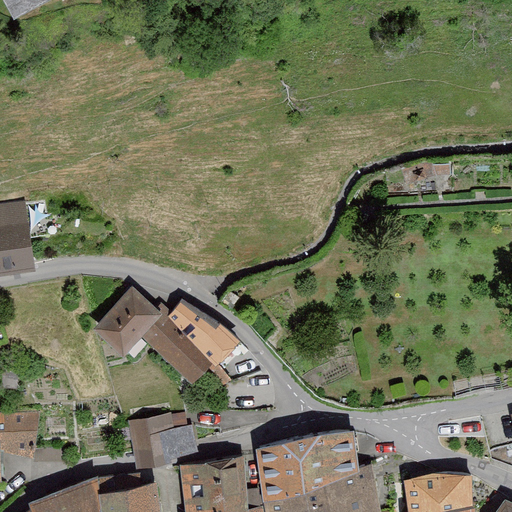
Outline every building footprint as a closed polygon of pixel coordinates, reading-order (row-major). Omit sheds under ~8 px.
[(28,193),(0,198),(0,263),(41,255),(28,193)] [(89,323),(119,351),(158,309),(128,281),(89,323)] [(145,337),(189,381),(227,343),(183,299),(145,337)] [(0,400),(0,448),(39,447),(37,411),(1,413),(0,401),(0,400)] [(126,417),(133,457),(195,447),(189,407),(126,417)] [(307,420),(259,436),(268,484),(364,454),(357,416),(307,420)] [(244,446),(180,457),(189,506),(252,496),(244,446)] [(364,454),(268,484),(274,511),(309,498),(313,511),(345,511),(390,500),(374,453),(364,454)] [(475,463),(409,469),(412,499),(476,492),(475,463)] [(37,511),(91,511),(92,478),(30,501),(37,511)] [(153,511),(152,480),(94,484),(95,511),(153,511)] [(488,511),(511,511),(511,491),(507,489),(488,510),(488,511)] [(478,511),(476,492),(412,499),(410,500),(410,511),(478,511)] [(252,496),(189,506),(183,507),(183,511),(266,511),(264,496),(252,496)]
